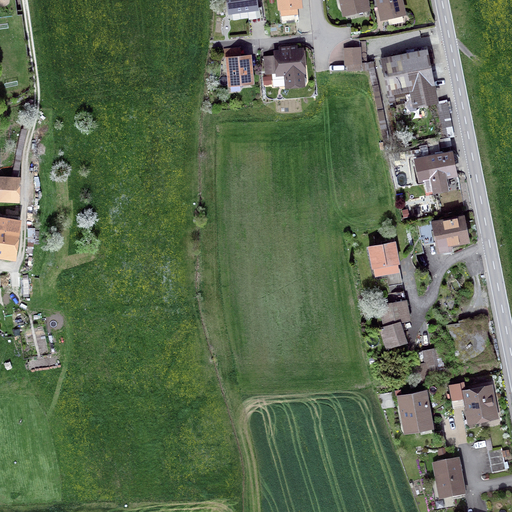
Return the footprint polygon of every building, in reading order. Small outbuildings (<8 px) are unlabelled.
[(256,8),(255,0),(227,0),(230,12),(256,8)] [(363,0),(339,0),(340,5),(344,4),(346,13),(365,8),(363,0)] [(380,5),(383,17),(402,13),(399,0),(371,0),(373,7),(380,5)] [(299,21),(299,14),(283,13),(283,20),(299,21)] [(227,58),(230,84),(252,82),(249,56),(241,57),(240,47),(224,49),(225,59),(227,58)] [(345,49),(345,57),(360,56),(359,48),(345,49)] [(302,85),(301,71),(302,71),(300,51),(276,53),(278,73),(286,72),(288,86),(302,85)] [(435,99),(425,51),(381,60),(388,94),(412,89),(415,104),(435,99)] [(346,64),(360,63),(360,56),(345,57),(346,64)] [(439,100),(441,125),(452,124),(450,99),(439,100)] [(446,176),(455,174),(451,153),(428,158),(435,192),(448,189),(446,176)] [(0,180),(0,197),(16,198),(16,181),(0,180)] [(450,249),(449,244),(468,240),(463,217),(433,222),(439,251),(450,249)] [(0,252),(13,254),(18,221),(0,218),(0,252)] [(423,253),(422,245),(435,242),(431,223),(408,228),(413,255),(423,253)] [(385,265),(389,286),(402,283),(394,242),(369,247),(373,267),(385,265)] [(391,322),(400,320),(409,318),(404,290),(387,293),(388,303),(383,304),(386,323),(391,322)] [(445,325),(453,368),(492,360),(484,318),(445,325)] [(386,344),(404,340),(400,320),(391,322),(386,323),(387,324),(382,325),(386,344)] [(430,380),(429,375),(437,373),(432,349),(424,351),(426,363),(420,364),(424,381),(430,380)] [(451,396),(463,396),(462,380),(450,380),(451,396)] [(468,406),(470,419),(494,414),(489,387),(465,392),(466,398),(464,401),(465,404),(468,406)] [(419,428),(419,425),(429,423),(426,407),(428,404),(425,392),(401,397),(403,405),(401,408),(403,417),(405,419),(407,430),(419,428)] [(442,432),(426,435),(428,450),(444,447),(442,432)] [(488,452),(489,459),(503,456),(502,449),(488,452)] [(489,459),(490,466),(504,463),(503,456),(489,459)] [(435,465),(440,495),(463,491),(457,461),(445,463),(444,461),(439,462),(438,464),(435,465)] [(492,473),(506,470),(504,463),(490,466),(492,473)]
